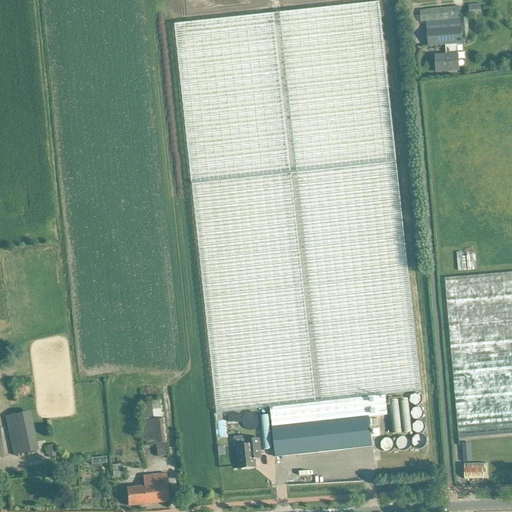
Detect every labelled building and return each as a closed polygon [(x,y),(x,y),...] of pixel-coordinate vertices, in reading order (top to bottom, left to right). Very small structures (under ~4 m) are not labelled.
[(270,407),(276,457),(373,447),(367,397),(421,391),(379,2),(174,24),(192,184),(217,413),(270,407)] [(461,18),(460,6),(420,10),(421,22),(426,22),(428,46),(445,45),(446,55),(435,56),(436,68),(445,68),(445,67),(448,66),(448,71),(459,70),(457,47),(461,46),(461,44),(463,44),(463,39),(469,38),(467,18),(461,18)] [(459,439),(511,434),(511,272),(445,278),(459,439)] [(136,381),(111,382),(112,394),(136,393),(136,381)] [(156,444),(157,457),(168,456),(163,419),(161,400),(140,403),(145,446),(156,444)] [(413,401),(405,401),(406,435),(414,435),(413,401)] [(6,417),(14,456),(39,450),(30,411),(6,417)] [(233,415),(234,429),(245,429),(244,415),(233,415)] [(404,415),(397,415),(397,435),(405,435),(404,415)] [(220,422),(221,440),(231,440),(230,422),(220,422)] [(237,446),(238,458),(239,468),(234,468),(234,469),(256,467),(255,458),(256,456),(256,455),(261,455),(260,439),(246,440),(246,445),(237,446)] [(470,443),(462,444),(463,462),(471,462),(471,453),(470,443)] [(59,447),(51,447),(52,457),(60,457),(59,447)] [(111,459),(96,459),(95,469),(111,469),(111,459)] [(122,464),(112,465),(113,478),(123,477),(122,464)] [(169,502),(166,474),(142,476),(144,486),(127,488),(128,506),(169,502)]
